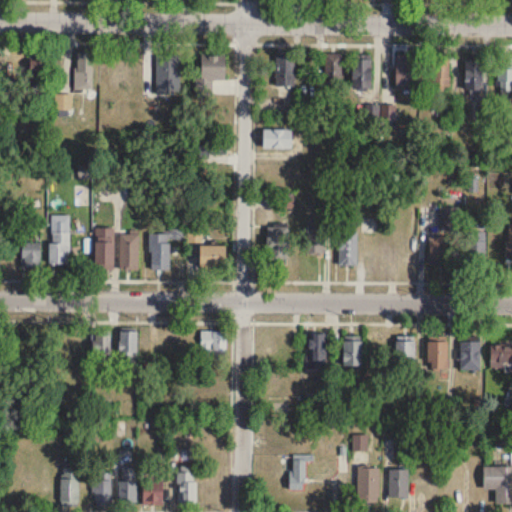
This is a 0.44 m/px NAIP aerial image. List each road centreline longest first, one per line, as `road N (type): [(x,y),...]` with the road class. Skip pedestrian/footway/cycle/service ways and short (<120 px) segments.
road 1 (residential): [(245,0),(239,511)]
road 2 (residential): [(0,298),(511,301)]
road 3 (residential): [(0,20),(511,23)]
